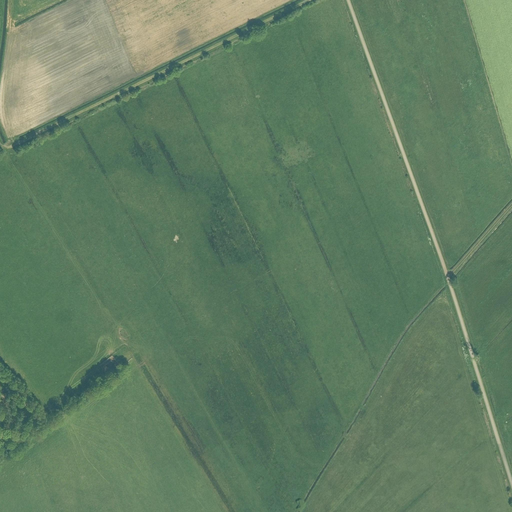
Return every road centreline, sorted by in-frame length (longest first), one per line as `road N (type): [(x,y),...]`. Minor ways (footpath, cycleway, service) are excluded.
road 1 (unclassified): [(511,484),(348,0)]
road 2 (track): [(2,145),(308,0)]
